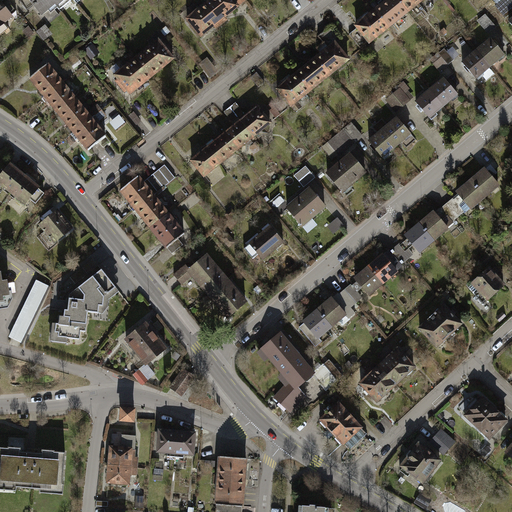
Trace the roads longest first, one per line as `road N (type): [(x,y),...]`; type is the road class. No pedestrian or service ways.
road 1 (residential): [(511,109),(210,361)]
road 2 (residential): [(329,0),(80,198)]
road 3 (tertiary): [(80,198),(210,361)]
road 4 (residential): [(477,368),(348,485)]
road 5 (residential): [(257,418),(233,431),(127,395)]
road 6 (residential): [(127,395),(106,381),(0,349)]
